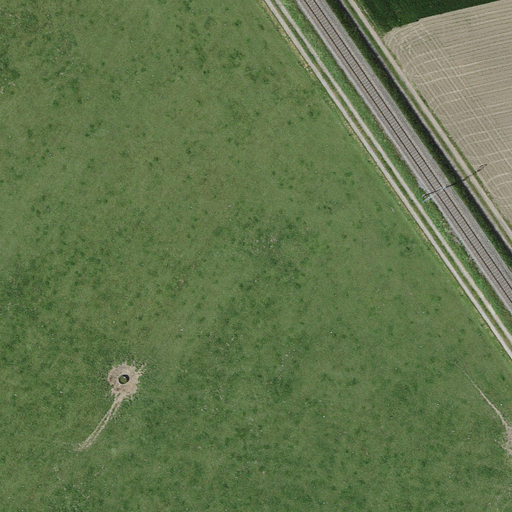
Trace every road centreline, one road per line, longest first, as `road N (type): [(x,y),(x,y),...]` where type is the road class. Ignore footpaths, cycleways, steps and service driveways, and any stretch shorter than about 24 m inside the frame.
road 1 (track): [(511,349),(261,0)]
road 2 (track): [(511,243),(348,0)]
